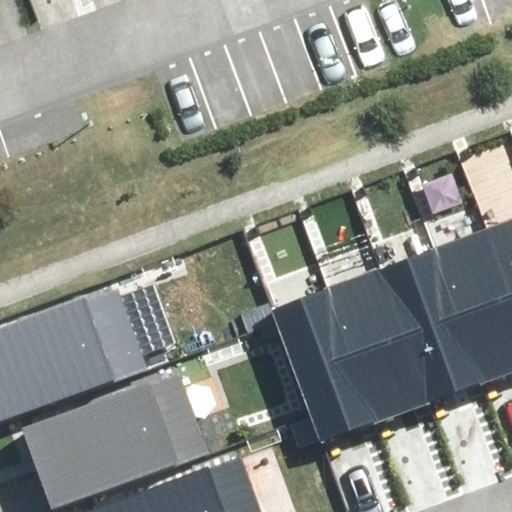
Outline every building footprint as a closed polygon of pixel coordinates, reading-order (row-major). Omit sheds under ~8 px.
[(511,215),(490,223),(511,282),(511,215)] [(511,282),(490,223),(437,243),(486,376),(511,366),(511,282)] [(437,243),(383,262),(432,396),(486,376),(437,243)] [(383,262),(330,282),(379,415),(432,396),(383,262)] [(0,415),(147,357),(116,282),(0,328),(0,415)] [(330,282),(277,301),(326,434),(379,415),(330,282)] [(27,423),(55,500),(210,445),(182,368),(27,423)] [(262,511),(240,451),(91,506),(93,511),(262,511)]
